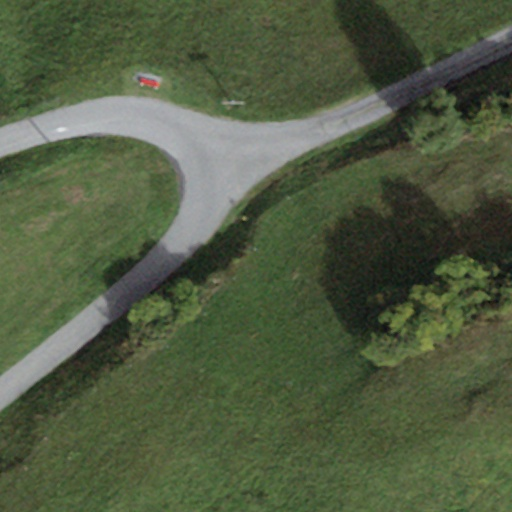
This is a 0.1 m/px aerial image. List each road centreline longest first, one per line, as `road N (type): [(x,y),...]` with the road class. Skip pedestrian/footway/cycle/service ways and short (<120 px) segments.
road 1 (unclassified): [(0,393),(175,250),(222,183),(215,150)]
road 2 (unclassified): [(215,150),(312,133),(511,43)]
road 3 (unclassified): [(215,150),(158,117),(84,115),(0,139)]
